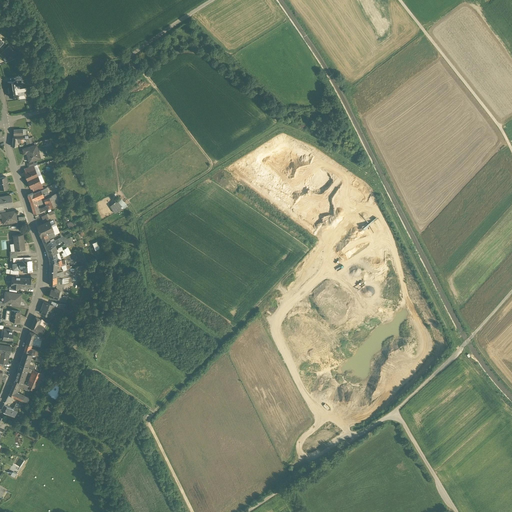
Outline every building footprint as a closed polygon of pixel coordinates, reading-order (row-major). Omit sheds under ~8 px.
[(9,46),(1,54),(4,57),(7,60),(10,57),(11,56),(12,58),(12,57),(16,54),(12,51),(13,50),(9,46)] [(16,82),(8,83),(9,90),(17,89),(16,86),(16,82)] [(17,89),(9,90),(10,98),(17,97),(17,92),(17,89)] [(18,138),(13,137),(12,146),(17,146),(17,144),(19,144),(19,142),(22,142),(22,141),(23,138),(18,138)] [(36,145),(23,149),(24,154),(27,153),(29,162),(40,159),(36,145)] [(26,173),(25,173),(28,181),(37,177),(34,169),(26,173)] [(6,177),(0,178),(0,189),(8,188),(6,177)] [(37,177),(28,181),(31,188),(32,188),(41,184),(37,177)] [(41,184),(32,188),(34,193),(41,190),(43,190),(41,184)] [(34,193),(33,194),(33,193),(27,195),(30,203),(36,201),(35,199),(43,196),(41,190),(34,193)] [(58,193),(47,199),(51,209),(62,203),(58,193)] [(11,196),(0,197),(0,207),(3,207),(13,206),(12,200),(11,200),(11,196)] [(124,207),(127,204),(120,197),(117,200),(124,207)] [(30,203),(34,215),(39,213),(36,201),(30,203)] [(6,213),(1,213),(1,214),(3,224),(17,222),(16,218),(15,211),(6,213)] [(45,224),(38,227),(41,237),(53,232),(51,226),(47,215),(42,217),(45,224)] [(56,223),(51,226),(53,232),(55,234),(56,233),(56,235),(60,233),(56,223)] [(53,232),(41,237),(42,241),(48,238),(56,235),(56,233),(55,234),(53,232)] [(23,235),(13,236),(14,244),(15,251),(17,251),(25,250),(23,235)] [(48,238),(42,241),(46,250),(54,246),(56,245),(55,242),(53,239),(50,241),(48,238)] [(54,246),(46,250),(48,257),(57,253),(56,250),(54,246)] [(63,250),(64,253),(65,252),(66,253),(67,252),(68,255),(71,253),(68,247),(67,248),(63,250)] [(57,253),(48,257),(50,264),(61,259),(60,257),(57,253)] [(62,261),(61,259),(50,264),(49,275),(56,274),(56,269),(58,268),(58,267),(62,266),(64,265),(66,265),(65,261),(62,261)] [(24,261),(19,261),(19,264),(19,269),(23,269),(23,272),(32,272),(32,261),(31,261),(24,261)] [(56,274),(49,275),(49,286),(56,285),(56,284),(65,284),(65,279),(56,279),(56,274)] [(16,278),(12,278),(11,287),(16,288),(20,288),(20,286),(20,281),(15,281),(16,278)] [(31,279),(20,278),(20,281),(20,286),(30,287),(31,279)] [(60,292),(54,290),(54,292),(51,291),(48,298),(57,301),(57,300),(58,298),(60,292)] [(21,295),(5,292),(4,302),(6,303),(6,304),(10,304),(10,305),(11,305),(11,304),(19,306),(21,295)] [(51,305),(44,303),(41,310),(43,311),(42,314),(45,315),(45,316),(51,318),(51,317),(50,317),(51,314),(52,314),(55,307),(51,305)] [(74,307),(57,304),(56,307),(71,313),(74,307)] [(21,312),(11,311),(11,312),(10,321),(19,322),(21,312)] [(41,321),(36,317),(31,329),(41,336),(43,332),(43,333),(44,332),(43,332),(45,329),(39,325),(41,321)] [(47,325),(41,321),(39,325),(45,329),(47,325)] [(12,331),(5,330),(4,333),(1,333),(1,338),(3,339),(3,340),(12,341),(13,333),(12,333),(12,331)] [(34,333),(30,332),(26,344),(31,345),(35,334),(34,333)] [(11,347),(0,345),(0,351),(1,351),(0,360),(0,362),(3,363),(7,364),(9,354),(10,354),(11,347)] [(32,355),(24,352),(20,364),(28,367),(28,365),(32,355)] [(28,367),(20,364),(18,371),(17,374),(16,377),(15,381),(19,382),(22,383),(27,368),(28,367)] [(34,370),(28,385),(32,387),(35,389),(40,391),(45,379),(44,374),(34,370)] [(63,382),(54,378),(48,394),(57,398),(63,384),(62,384),(63,382)] [(22,383),(19,382),(15,381),(14,384),(18,385),(29,390),(29,389),(31,390),(32,387),(28,385),(26,384),(22,383)] [(18,385),(14,384),(9,396),(13,397),(20,401),(21,401),(23,397),(23,396),(17,393),(18,390),(17,390),(17,389),(18,385)] [(13,409),(4,405),(1,411),(6,413),(14,417),(17,412),(16,412),(13,410),(13,409)]
